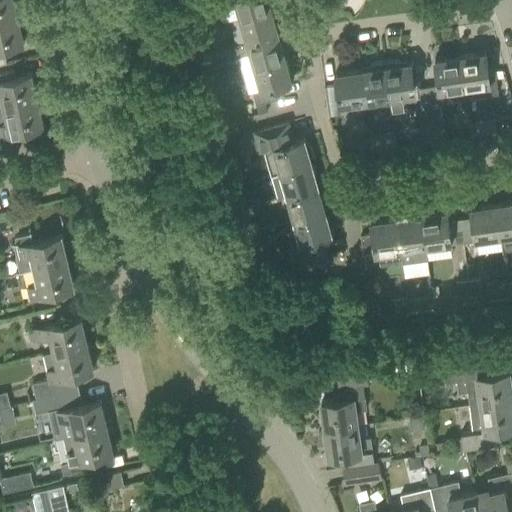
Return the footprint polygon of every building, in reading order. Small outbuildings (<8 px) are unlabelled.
[(0,0),(0,20),(17,16),(13,0),(0,0)] [(224,0),(225,3),(226,5),(228,6),(236,4),(239,17),(270,8),(267,0),(224,0)] [(203,27),(202,22),(200,16),(196,3),(183,7),(188,26),(189,30),(203,27)] [(270,8),(239,17),(246,41),(277,33),(270,8)] [(0,63),(7,62),(6,61),(0,62),(0,52),(8,50),(7,46),(23,42),(17,16),(0,20),(0,63)] [(246,41),(235,45),(238,57),(247,54),(250,53),(253,66),(284,57),(277,33),(246,41)] [(485,52),(460,55),(466,98),(489,94),(489,96),(497,95),(495,83),(496,83),(494,69),(488,69),(485,52)] [(466,99),(466,98),(460,55),(434,59),(440,103),(466,99)] [(260,89),(252,92),(255,104),(264,102),(284,96),(280,85),(291,82),(284,57),(253,66),(260,89)] [(392,60),(384,61),(389,98),(391,110),(406,108),(404,96),(414,94),(415,94),(414,88),(413,82),(411,62),(400,64),(399,60),(392,60)] [(370,68),(360,69),(364,101),(366,109),(377,108),(376,100),(389,98),(384,61),(377,62),(369,64),(370,68)] [(364,101),(360,69),(334,73),(336,84),(324,86),(328,115),(341,113),(340,105),(364,101)] [(0,107),(37,99),(31,73),(13,77),(11,71),(14,71),(14,70),(0,72),(0,107)] [(224,100),(217,75),(216,70),(201,74),(210,104),(224,100)] [(37,99),(0,107),(0,134),(43,125),(37,99)] [(264,102),(255,104),(258,114),(267,111),(264,102)] [(163,113),(156,114),(158,125),(165,124),(163,113)] [(442,115),(430,117),(434,142),(446,140),(442,115)] [(434,142),(430,117),(418,119),(419,130),(421,144),(434,142)] [(469,123),(471,137),(496,133),(494,119),(469,123)] [(288,122),(259,130),(254,132),(256,136),(252,137),(256,149),(259,148),(260,152),(264,151),(271,174),(311,162),(310,160),(314,159),(311,147),(307,148),(304,138),(293,141),(288,122)] [(419,130),(407,131),(409,145),(415,144),(421,144),(419,130)] [(370,137),(372,150),(397,147),(395,133),(370,137)] [(243,182),(236,157),(223,161),(230,185),(243,182)] [(311,162),(271,174),(278,198),(286,196),(318,187),(311,162)] [(325,212),(318,187),(286,196),(293,221),(325,212)] [(511,201),(495,204),(500,236),(502,250),(511,248),(511,201)] [(500,236),(495,204),(470,207),(474,239),(500,236)] [(451,243),(448,220),(446,211),(421,214),(426,246),(427,246),(451,243)] [(325,212),(293,221),(300,243),(292,246),(296,258),(298,267),(327,263),(324,250),(321,239),(332,236),(325,212)] [(421,214),(397,218),(403,263),(429,259),(427,246),(426,246),(421,214)] [(403,263),(397,218),(370,221),(372,232),(360,234),(366,273),(376,272),(378,266),(377,261),(388,260),(392,264),(403,263)] [(255,221),(241,225),(244,235),(258,231),(255,221)] [(33,241),(30,231),(29,231),(30,234),(15,237),(16,241),(11,242),(12,243),(17,242),(20,256),(17,256),(21,270),(17,271),(17,272),(34,268),(67,260),(61,235),(33,241)] [(258,231),(244,235),(251,258),(265,254),(258,231)] [(67,260),(34,268),(37,284),(27,287),(29,297),(73,286),(67,260)] [(484,303),(482,292),(480,278),(468,280),(472,305),(484,303)] [(472,305),(468,280),(456,281),(458,294),(460,306),(472,305)] [(458,294),(433,298),(435,310),(460,306),(458,294)] [(408,295),(390,298),(392,316),(410,313),(408,299),(408,295)] [(433,296),(408,299),(410,313),(435,310),(433,298),(433,296)] [(371,303),(359,305),(361,321),(376,318),(374,306),(371,303)] [(80,317),(61,322),(28,330),(31,343),(51,338),(54,351),(87,343),(80,317)] [(49,379),(31,384),(36,400),(79,390),(75,373),(93,369),(87,343),(54,351),(43,354),(49,379)] [(414,348),(404,349),(405,356),(408,359),(416,358),(414,348)] [(483,358),(463,360),(451,362),(454,380),(456,379),(457,392),(466,391),(468,404),(511,398),(511,395),(509,370),(485,374),(483,358)] [(348,397),(321,401),(325,428),(358,425),(356,411),(368,409),(364,382),(368,382),(366,368),(336,372),(338,386),(346,385),(348,397)] [(36,400),(32,401),(34,413),(48,410),(54,438),(62,437),(106,426),(100,400),(82,404),(79,390),(36,400)] [(511,398),(468,404),(472,431),(459,433),(460,434),(461,449),(491,445),(488,430),(511,426),(511,398)] [(358,425),(325,428),(329,456),(340,454),(342,466),(374,462),(371,437),(360,438),(358,425)] [(68,461),(60,463),(63,473),(65,473),(89,467),(86,458),(112,452),(106,426),(62,437),(68,461)] [(428,454),(426,443),(417,444),(418,450),(413,451),(414,456),(428,454)] [(408,469),(420,467),(418,457),(406,459),(408,469)] [(378,461),(374,462),(342,466),(344,482),(382,477),(378,461)] [(511,497),(511,471),(487,477),(490,490),(476,493),(480,511),(509,511),(506,499),(511,497)] [(0,483),(2,493),(33,486),(30,472),(0,478),(0,483)] [(435,472),(427,474),(430,487),(438,485),(436,474),(435,472)] [(97,493),(124,487),(120,473),(94,478),(97,493)] [(480,511),(476,493),(476,491),(462,495),(458,480),(438,485),(430,487),(435,511),(451,508),(451,511),(480,511)] [(76,483),(68,485),(69,492),(77,490),(76,483)] [(61,484),(46,488),(51,511),(61,511),(67,511),(61,484)] [(404,508),(390,511),(425,511),(434,510),(434,511),(435,511),(430,487),(400,494),(404,508)] [(51,511),(46,488),(32,491),(32,493),(36,511),(51,511)] [(385,511),(376,511),(374,500),(360,503),(361,511),(390,511),(385,511)]
